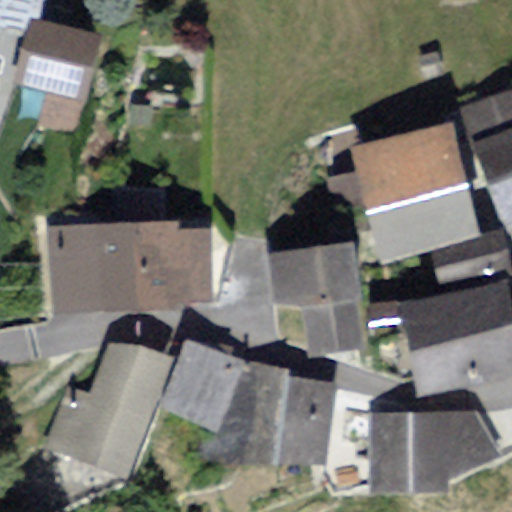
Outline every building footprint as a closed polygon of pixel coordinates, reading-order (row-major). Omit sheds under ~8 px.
[(96,34),(38,18),(23,73),(57,82),(48,114),(72,121),(96,34)] [(511,220),(511,97),(471,113),(511,220)] [(476,226),(449,124),(360,148),(387,249),(476,226)] [(167,222),(56,231),(62,302),(208,289),(203,230),(168,233),(167,222)] [(505,261),(498,232),(440,245),(447,275),(505,261)] [(272,254),(279,302),(307,298),(354,292),(359,291),(352,243),(272,254)] [(511,361),(511,332),(500,282),(409,303),(427,381),(511,361)] [(313,344),(361,337),(354,292),(307,298),(313,344)] [(238,361),(190,341),(165,401),(213,421),(238,361)] [(163,360),(114,343),(95,398),(73,390),(56,440),(127,464),(163,360)] [(256,366),(218,447),(323,453),(327,386),(283,384),(284,368),(256,366)] [(445,465),(490,451),(469,414),(375,415),(375,482),(445,481),(445,465)]
